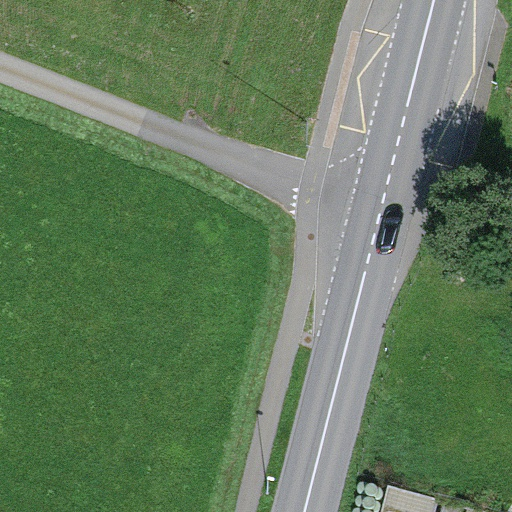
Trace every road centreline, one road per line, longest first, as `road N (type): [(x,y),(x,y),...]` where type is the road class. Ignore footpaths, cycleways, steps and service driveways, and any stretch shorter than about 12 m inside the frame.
road 1 (residential): [(0,65),(381,210)]
road 2 (primary): [(381,210),(304,511)]
road 3 (primary): [(434,0),(381,210)]
